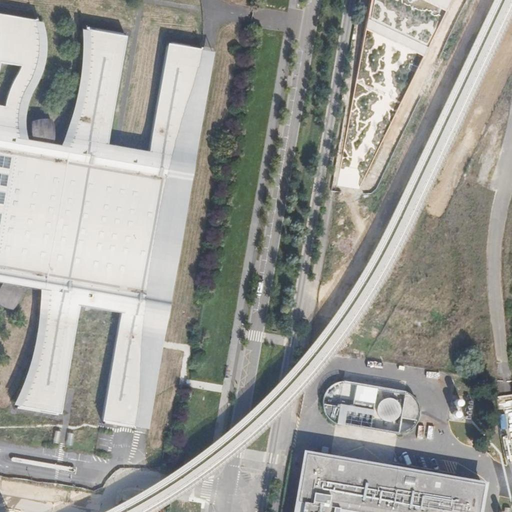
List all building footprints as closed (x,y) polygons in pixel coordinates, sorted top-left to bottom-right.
[(400,103),(360,186),(358,189),(359,190),(451,0),(371,0),(337,186),(338,186),(341,170),(341,169),(357,82),(367,30),(373,33),(416,54),(422,57),(400,103)] [(0,303),(1,304),(10,307),(17,295),(20,284),(41,288),(40,305),(38,325),(33,349),(12,404),(55,412),(55,409),(57,410),(77,303),(117,310),(98,417),(100,417),(100,419),(132,425),(133,412),(136,392),(137,372),(138,354),(139,334),(140,313),(142,297),(143,276),(145,253),(148,232),(153,213),(157,197),(162,177),(198,48),(166,42),(165,45),(163,44),(144,151),(104,144),(122,37),(121,37),(121,34),(82,27),(81,68),(78,92),(72,116),(61,145),(50,143),(52,132),(49,119),(39,118),(29,121),(28,131),(30,139),(20,138),(19,130),(19,124),(19,117),(19,110),(21,105),(26,92),(30,83),(36,71),(39,59),(39,48),(39,44),(39,36),(37,28),(35,21),(0,14),(0,303)] [(133,412),(132,425),(144,427),(209,50),(198,48),(162,177),(157,197),(153,213),(148,232),(145,253),(143,276),(142,297),(140,313),(139,334),(138,354),(137,372),(136,392),(133,412)] [(327,394),(324,397),(323,402),(323,406),(323,411),(325,415),(327,419),(330,422),(333,426),(336,427),(340,428),(390,437),(393,437),(397,436),(400,435),(403,433),(407,430),(411,426),(413,422),(414,417),(414,412),(413,407),(410,403),(408,400),(404,396),(401,394),(397,393),(346,384),(341,385),(337,385),(333,387),(329,391),(327,394)] [(456,396),(455,420),(472,421),(474,397),(456,396)] [(333,511),(340,511),(473,511),(477,488),(471,487),(427,479),(302,457),(294,504),(299,505),(297,511),(333,511)]
